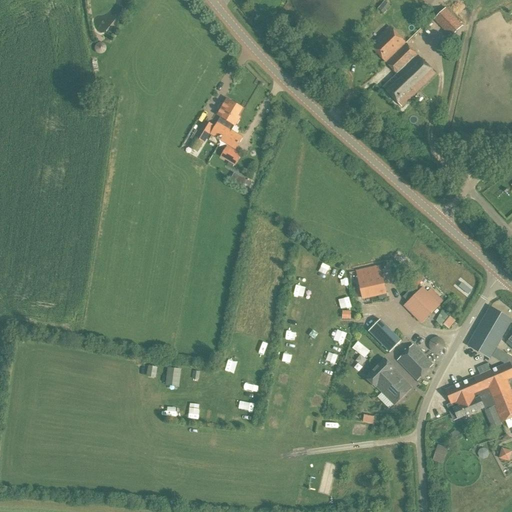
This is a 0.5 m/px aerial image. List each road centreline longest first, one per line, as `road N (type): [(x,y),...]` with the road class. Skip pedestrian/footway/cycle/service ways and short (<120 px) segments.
road 1 (secondary): [(438,214),(259,55),(211,0)]
road 2 (unclassified): [(424,511),(421,411),(501,273)]
